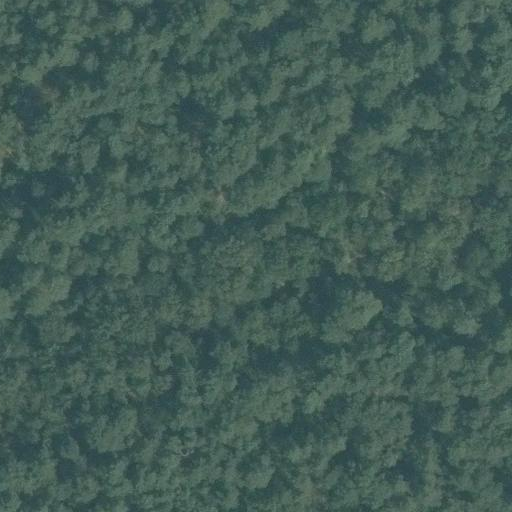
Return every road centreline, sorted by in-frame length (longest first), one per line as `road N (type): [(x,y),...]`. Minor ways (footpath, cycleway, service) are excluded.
road 1 (unknown): [(511,176),(0,404)]
road 2 (track): [(0,326),(511,99)]
